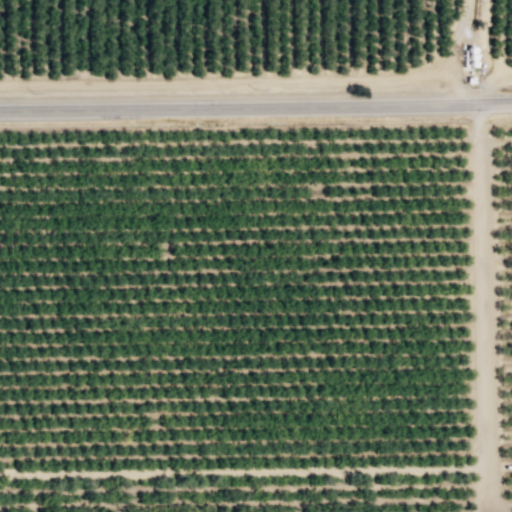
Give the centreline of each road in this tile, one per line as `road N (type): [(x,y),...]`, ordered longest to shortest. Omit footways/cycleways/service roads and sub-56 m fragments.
road 1 (tertiary): [(511,101),(0,113)]
road 2 (track): [(488,467),(0,475)]
road 3 (track): [(447,69),(421,77),(0,84)]
road 4 (track): [(499,511),(488,467),(477,103)]
